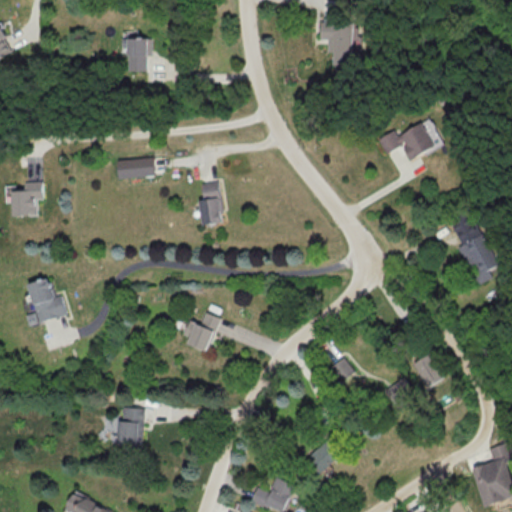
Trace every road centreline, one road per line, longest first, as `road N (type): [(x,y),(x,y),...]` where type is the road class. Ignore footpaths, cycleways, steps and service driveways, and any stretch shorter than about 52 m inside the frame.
road 1 (residential): [(496,415),(486,380),(453,329),(373,266),(280,124),(249,0)]
road 2 (residential): [(373,266),(255,400),(208,511)]
